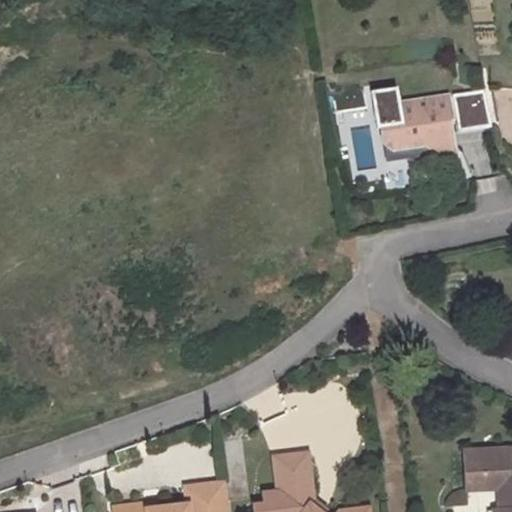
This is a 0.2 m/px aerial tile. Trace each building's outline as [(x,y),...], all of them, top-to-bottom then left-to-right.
[(511,72),(484,78),(490,110),(511,106),(511,72)] [(449,121),(445,99),(395,108),(398,127),(377,131),(381,148),(390,156),(403,154),(428,170),(436,159),(452,155),(449,136),(442,130),(441,122),(449,121)] [(256,505),(257,511),(372,511),(372,507),(342,510),(340,511),(319,511),(312,506),(316,499),(310,452),(276,456),(280,491),(266,493),(267,503),(256,505)] [(511,455),(476,458),(480,498),(496,497),(501,497),(500,480),(511,479),(511,455)] [(464,499),(480,498),(476,458),(460,459),(464,499)] [(511,511),(511,479),(500,480),(501,497),(496,497),(497,511),(511,511)] [(159,502),(126,506),(116,507),(117,511),(232,511),(228,481),(188,486),(190,504),(159,508),(159,502)]
